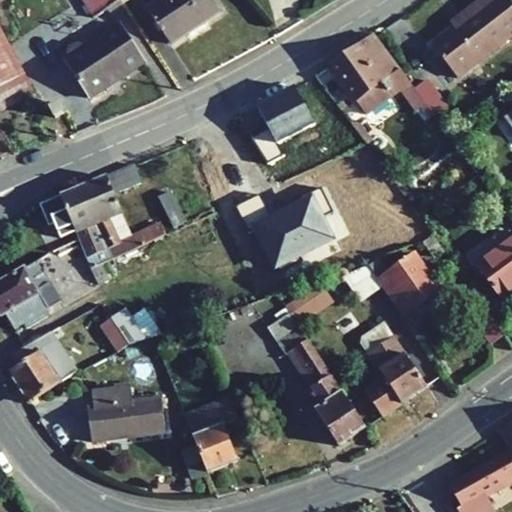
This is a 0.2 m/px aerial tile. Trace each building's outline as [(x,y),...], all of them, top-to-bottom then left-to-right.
[(94,17),(120,0),(85,0),(83,1),(94,17)] [(158,0),(147,8),(171,43),(220,10),(212,0),(158,0)] [(475,12),(432,45),(457,79),(511,37),(511,7),(506,0),(483,0),(472,8),(475,12)] [(79,45),(76,45),(67,50),(67,54),(70,58),(65,61),(90,98),(104,88),(101,85),(107,81),(109,85),(143,62),(118,25),(82,50),(79,45)] [(0,110),(33,94),(0,32),(0,110)] [(375,35),(331,65),(366,115),(390,97),(381,84),(390,78),(399,91),(410,83),(375,35)] [(390,97),(399,91),(390,78),(381,84),(390,97)] [(416,92),(434,115),(446,106),(429,82),(416,92)] [(405,99),(416,92),(410,83),(399,91),(405,99)] [(271,130),(279,145),(315,126),(296,88),(260,107),(271,130)] [(434,115),(416,92),(405,99),(414,112),(420,107),(429,119),(434,115)] [(59,105),(50,110),(55,118),(63,113),(59,105)] [(511,109),(502,117),(511,131),(511,109)] [(279,145),(271,130),(255,138),(269,165),(285,157),(279,145)] [(120,192),(141,184),(133,166),(112,174),(120,192)] [(120,192),(112,174),(106,177),(114,195),(120,192)] [(130,237),(114,195),(106,177),(81,187),(112,260),(165,236),(160,224),(130,237)] [(105,263),(112,260),(81,187),(60,196),(90,270),(105,263)] [(237,209),(249,231),(273,273),(335,239),(323,219),(334,213),(321,190),(299,202),(299,203),(273,218),(260,196),(237,209)] [(185,223),(171,193),(158,199),(173,229),(185,223)] [(55,198),(40,204),(55,240),(70,234),(55,198)] [(425,242),(435,258),(443,252),(433,238),(425,242)] [(511,239),(477,266),(501,298),(511,289),(511,239)] [(382,287),(402,315),(439,289),(414,254),(377,280),(382,287)] [(44,312),(60,302),(36,262),(0,284),(0,314),(2,318),(6,316),(14,330),(24,324),(44,312)] [(113,277),(105,263),(90,270),(98,284),(113,277)] [(359,303),(382,287),(377,280),(367,266),(341,276),(359,303)] [(289,313),(298,326),(333,302),(321,284),(286,308),(289,313)] [(289,313),(286,308),(274,316),(277,321),(289,313)] [(504,336),(483,308),(471,317),(491,345),(504,336)] [(44,312),(24,324),(27,329),(47,317),(44,312)] [(338,445),(365,427),(298,326),(289,313),(277,321),(266,328),(284,355),(293,350),(317,384),(308,390),(320,406),(315,410),(338,445)] [(128,347),(146,341),(132,318),(116,328),(128,347)] [(382,417),(426,387),(384,324),(362,338),(361,344),(377,368),(357,381),(382,417)] [(8,373),(29,403),(75,373),(50,333),(10,356),(17,367),(8,373)] [(284,355),(308,390),(317,384),(293,350),(284,355)] [(90,442),(165,433),(161,398),(132,402),(130,388),(90,392),(92,406),(86,407),(90,442)] [(230,402),(228,397),(184,414),(186,419),(230,402)] [(186,419),(207,473),(237,461),(223,425),(237,419),(230,402),(186,419)] [(455,509),(457,511),(491,511),(494,510),(485,495),(511,479),(511,422),(500,430),(511,449),(511,450),(448,487),(460,507),(455,509)] [(193,447),(181,451),(188,467),(200,462),(193,447)]
